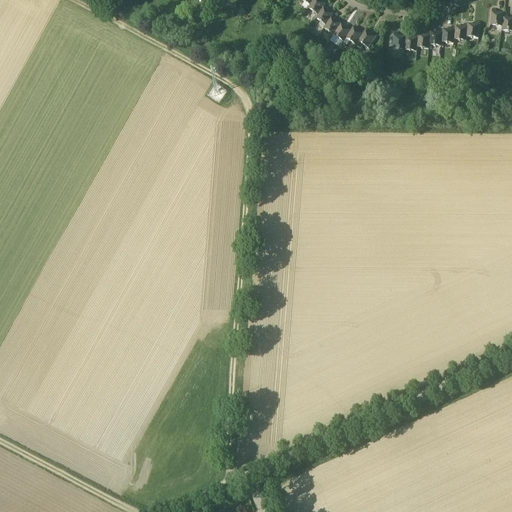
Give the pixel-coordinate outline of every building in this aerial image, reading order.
[(318,1),(318,0),(313,0),(310,6),(307,10),(317,16),(325,5),(318,1)] [(325,26),(333,15),(326,11),(328,7),(325,5),(317,16),(315,20),(325,26)] [(503,15),(495,14),(496,10),(491,9),(489,27),(502,28),(503,15)] [(341,25),(334,20),(336,17),(333,15),(325,26),(323,30),(333,36),(341,25)] [(511,19),(507,19),(507,15),(503,15),(502,28),(501,32),(511,33),(511,19)] [(467,25),(466,38),(478,40),(480,22),(476,22),(475,26),(467,25)] [(341,25),(333,36),(343,43),(345,40),(353,28),(349,26),(347,29),(341,25)] [(455,28),(454,41),(466,42),(466,38),(467,25),(463,25),(463,28),(455,28)] [(455,28),(451,27),(451,31),(443,30),(441,44),(453,45),(454,41),(455,28)] [(353,28),(345,40),(355,46),(357,43),(365,32),(362,29),(360,33),(353,28)] [(443,30),(439,30),(438,34),(430,33),(429,46),(441,48),(441,44),(443,30)] [(377,35),(374,33),(372,36),(365,32),(357,43),(368,50),(377,35)] [(404,52),(406,38),(397,38),(398,33),(394,33),(392,50),(404,52)] [(426,33),(426,36),(418,36),(416,49),(428,50),(429,46),(430,33),(426,33)] [(418,36),(414,35),(414,39),(406,38),(404,52),(416,53),(416,49),(418,36)]
